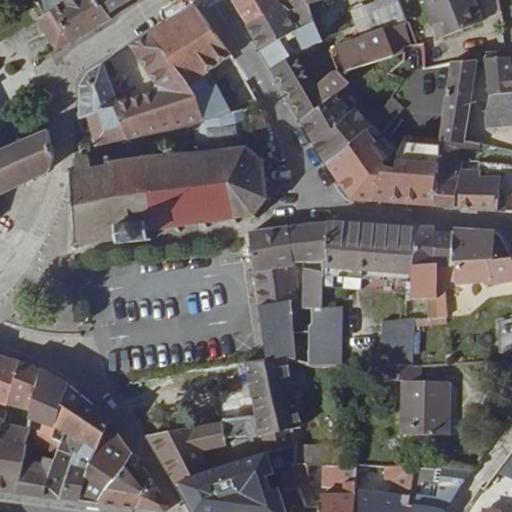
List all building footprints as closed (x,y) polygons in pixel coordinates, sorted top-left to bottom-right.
[(61,0),(52,6),(71,38),(111,14),(108,9),(100,0),(61,0)] [(100,0),(108,9),(122,0),(100,0)] [(272,5),(278,0),(234,0),(247,21),(272,5)] [(315,19),(308,1),(307,0),(304,0),(296,3),(288,6),(280,0),(278,0),(272,5),(247,21),(261,45),(297,27),(297,28),(315,19)] [(336,42),(345,64),(381,52),(376,28),(405,18),(397,0),(370,0),(350,7),(359,34),(336,42)] [(472,0),(425,0),(439,33),(479,17),(472,0)] [(231,51),(196,2),(151,30),(204,120),(223,116),(230,113),(207,68),(231,51)] [(71,38),(52,6),(45,10),(38,14),(56,45),(71,38)] [(295,52),(321,37),(315,19),(297,28),(297,27),(261,45),(272,65),(295,52)] [(165,86),(118,101),(116,101),(128,136),(204,120),(151,30),(131,42),(152,65),(165,86)] [(401,45),(402,53),(393,64),(390,69),(405,75),(412,79),(418,62),(424,61),(423,41),(401,39),(401,45)] [(402,53),(401,45),(381,52),(345,64),(336,67),(349,80),(303,116),(328,158),(367,126),(377,135),(394,118),(405,104),(396,96),(380,114),(378,113),(371,121),(354,103),(373,88),(367,73),(392,62),(393,64),(402,53)] [(486,50),(486,56),(488,90),(511,87),(511,86),(508,55),(508,52),(507,53),(506,48),(486,50)] [(349,80),(336,67),(333,68),(316,82),(314,77),(311,79),(295,52),(272,65),(303,116),(349,80)] [(475,57),(450,58),(439,134),(464,136),(475,57)] [(116,101),(118,101),(104,59),(88,69),(80,82),(80,115),(90,113),(97,142),(128,136),(116,101)] [(485,112),(487,126),(511,122),(511,87),(488,90),(485,112)] [(253,140),(267,137),(261,110),(247,113),(253,140)] [(0,190),(5,188),(7,192),(11,190),(9,186),(31,175),(33,179),(37,177),(35,173),(48,166),(55,154),(46,112),(20,125),(19,122),(15,124),(17,127),(0,135),(0,190)] [(328,158),(353,195),(372,196),(382,161),(373,159),(366,145),(377,135),(367,126),(328,158)] [(457,203),(462,164),(463,155),(456,155),(458,142),(472,144),(473,137),(464,136),(439,134),(439,138),(441,165),(435,201),(457,203)] [(267,193),(263,160),(266,157),(264,154),(261,157),(246,144),(247,141),(244,140),(243,143),(201,149),(199,140),(195,140),(195,149),(173,153),(172,138),(162,139),(163,153),(142,156),(142,152),(138,152),(139,157),(115,161),(113,148),(108,148),(109,155),(106,156),(107,162),(91,164),(91,155),(81,152),(81,153),(76,157),(76,160),(69,166),(73,169),(73,199),(71,199),(71,203),(73,204),(74,237),(76,238),(73,242),(76,245),(80,241),(118,236),(119,240),(151,236),(150,228),(175,224),(176,228),(179,228),(179,224),(203,221),(204,224),(208,224),(207,220),(232,217),(233,220),(237,220),(237,216),(253,214),(255,217),(258,214),(256,212),(266,197),(269,198),(270,194),(267,193)] [(420,155),(400,150),(396,163),(382,161),(372,196),(435,201),(441,165),(420,162),(420,155)] [(462,164),(457,203),(498,206),(500,188),(511,189),(511,159),(508,159),(507,165),(480,162),(479,166),(462,164)] [(328,258),(329,218),(291,223),(296,259),(305,258),(305,304),(312,304),(323,304),(323,303),(323,270),(323,257),(328,258)] [(323,270),(409,274),(413,224),(329,218),(328,258),(323,257),(323,270)] [(296,259),(291,223),(249,229),(262,322),(292,317),(289,296),(296,294),(290,260),(296,259)] [(434,224),(413,224),(409,274),(415,275),(413,295),(430,295),(438,296),(438,263),(433,264),(434,227),(434,224)] [(453,261),(497,255),(495,227),(454,225),(454,229),(453,261)] [(453,261),(454,229),(434,227),(433,264),(438,263),(453,261)] [(486,289),(511,283),(511,276),(507,256),(497,255),(453,261),(438,263),(438,296),(430,295),(429,315),(445,314),(446,278),(481,277),(486,289)] [(322,363),(338,363),(344,363),(344,303),(323,303),(323,304),(322,363)] [(381,361),(414,362),(416,316),(401,315),(385,314),(381,361)] [(13,389),(21,359),(0,350),(0,396),(1,397),(4,386),(13,389)] [(287,358),(267,359),(247,360),(259,412),(225,416),(225,419),(226,433),(264,429),(292,426),(299,425),(287,358)] [(34,409),(42,367),(21,359),(13,389),(10,401),(34,409)] [(418,362),(414,362),(380,363),(381,378),(405,378),(405,433),(448,432),(449,378),(418,378),(418,362)] [(42,367),(34,409),(33,417),(44,419),(40,433),(54,435),(57,425),(70,383),(42,367)] [(70,383),(57,425),(67,431),(60,443),(75,452),(91,403),(70,383)] [(0,440),(5,421),(10,401),(13,389),(4,386),(1,397),(0,396),(0,440)] [(81,498),(109,420),(91,403),(75,452),(63,495),(81,498)] [(203,451),(227,443),(226,433),(225,419),(149,433),(178,483),(210,472),(203,451)] [(109,420),(81,498),(100,501),(133,451),(109,420)] [(18,489),(25,459),(28,444),(31,428),(5,421),(0,440),(0,486),(1,487),(18,489)] [(54,435),(40,433),(37,443),(59,447),(57,456),(56,459),(43,493),(63,495),(75,452),(60,443),(67,431),(57,425),(54,435)] [(294,443),(292,426),(264,429),(266,447),(294,443)] [(511,438),(496,461),(511,468),(508,474),(511,475),(511,438)] [(295,461),(306,461),(354,463),(361,463),(361,444),(356,444),(294,443),(295,461)] [(133,451),(100,501),(136,506),(152,476),(133,451)] [(25,459),(18,489),(43,493),(56,459),(57,456),(44,455),(44,461),(25,459)] [(310,482),(306,461),(295,461),(295,465),(290,467),(294,488),(300,486),(310,482)] [(408,504),(409,496),(399,495),(398,511),(444,511),(446,508),(460,483),(473,466),(441,465),(436,499),(435,507),(408,504)] [(294,488),(290,467),(274,473),(281,492),(294,488)] [(165,510),(169,504),(152,476),(136,506),(165,510)] [(273,495),(265,477),(260,479),(267,497),(273,495)] [(324,495),(327,511),(353,511),(354,489),(354,479),(346,478),(346,490),(323,491),(324,495)] [(221,494),(225,511),(242,511),(241,506),(267,497),(260,479),(221,494)] [(354,489),(353,511),(398,511),(399,495),(354,489)] [(191,507),(193,511),(225,511),(221,494),(191,507)] [(408,504),(435,507),(436,499),(409,496),(408,504)]
